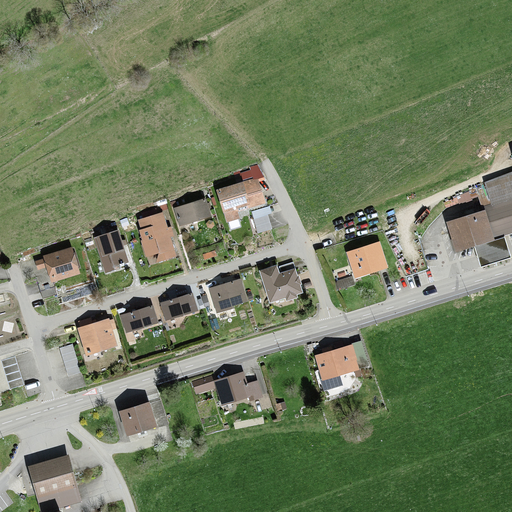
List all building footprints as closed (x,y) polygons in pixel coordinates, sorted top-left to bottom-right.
[(253,176),(254,180),(257,179),(257,181),(265,179),(258,165),(250,168),(251,171),(242,174),(243,179),(253,176)] [(511,172),(475,186),(483,209),(511,199),(511,172)] [(257,181),(257,179),(254,180),(218,191),(227,221),(238,217),(235,207),(247,204),(248,207),(264,202),(257,181)] [(205,199),(175,208),(180,225),(210,216),(205,199)] [(511,199),(483,209),(484,212),(492,238),(511,231),(511,199)] [(145,218),(140,220),(143,230),(141,230),(144,240),(143,240),(148,256),(155,253),(158,261),(175,256),(161,213),(157,215),(155,210),(143,214),(145,218)] [(457,249),(492,238),(484,212),(449,223),(457,249)] [(272,229),(268,215),(254,219),(258,233),(272,229)] [(106,271),(115,269),(114,266),(127,262),(117,230),(110,233),(109,228),(100,230),(102,235),(96,237),(106,271)] [(511,254),(511,251),(506,233),(476,243),(483,264),(511,254)] [(348,253),(356,274),(386,265),(379,243),(348,253)] [(38,268),(48,265),(50,272),(52,278),(77,270),(71,251),(36,262),(38,268)] [(293,262),(279,266),(281,273),(295,269),(293,262)] [(294,271),(273,277),(271,269),(262,272),(271,300),(277,299),(278,298),(285,296),(286,298),(288,299),(295,297),(296,295),(295,292),(300,291),(298,284),(300,282),(299,278),(296,277),(294,271)] [(40,291),(55,287),(52,278),(50,272),(36,277),(40,291)] [(352,276),(334,282),(337,289),(354,283),(352,276)] [(240,279),(210,288),(217,312),(232,308),(232,305),(247,301),(240,279)] [(43,299),(57,294),(55,287),(40,291),(43,299)] [(197,310),(191,293),(161,303),(167,320),(197,310)] [(127,332),(157,323),(152,306),(122,315),(127,332)] [(116,328),(113,319),(80,329),(88,352),(114,344),(110,330),(116,328)] [(60,348),(64,362),(77,358),(72,344),(60,348)] [(324,378),(351,370),(348,361),(356,359),(352,346),(318,356),(324,378)] [(3,368),(17,363),(15,356),(1,361),(3,368)] [(68,376),(81,372),(77,358),(64,362),(68,376)] [(10,389),(24,385),(17,363),(3,368),(10,389)] [(256,381),(246,384),(243,373),(217,381),(215,374),(194,381),(197,392),(217,386),(223,403),(249,395),(250,399),(261,396),(256,381)] [(155,428),(168,424),(158,392),(146,396),(148,403),(121,412),(128,433),(155,425),(155,428)] [(68,459),(31,469),(43,510),(79,500),(68,459)]
